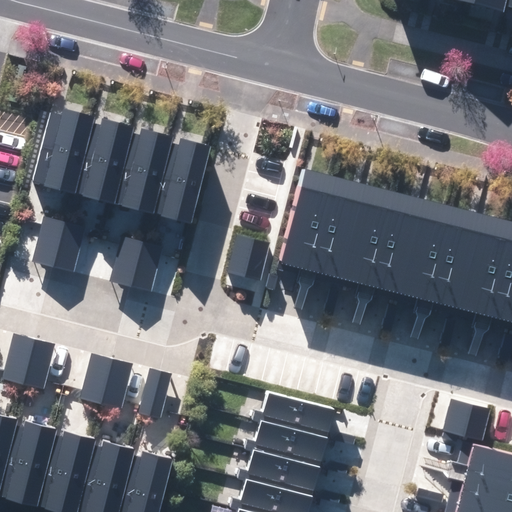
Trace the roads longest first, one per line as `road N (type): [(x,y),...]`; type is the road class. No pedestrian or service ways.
road 1 (residential): [(250,59),(194,306)]
road 2 (residential): [(280,67),(511,127)]
road 3 (residential): [(21,1),(250,59)]
road 4 (residential): [(194,306),(413,364)]
road 5 (residential): [(194,306),(177,326),(16,286)]
road 6 (residential): [(413,364),(376,511)]
